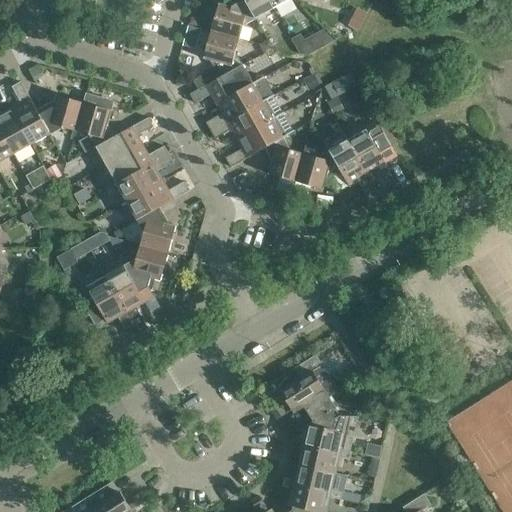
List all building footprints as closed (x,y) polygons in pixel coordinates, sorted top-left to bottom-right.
[(242,27),(256,19),(245,0),(244,1),(243,0),(226,0),(225,6),(218,4),(211,32),(238,40),(242,27)] [(256,19),(273,10),(267,0),(243,0),(244,1),(245,0),(256,19)] [(290,0),(267,0),(273,10),(290,0)] [(358,31),(367,15),(356,10),(348,26),(358,31)] [(325,25),(295,40),(303,56),(334,41),(325,25)] [(235,53),(238,40),(211,32),(203,60),(215,63),(218,67),(193,81),(198,90),(223,76),(224,77),(242,67),(235,53)] [(215,105),(253,84),(252,83),(252,84),(242,67),(224,77),(223,76),(198,90),(189,95),(194,104),(210,96),(215,105)] [(274,83),(282,79),(278,71),(270,75),(274,83)] [(350,72),(325,85),(332,98),(356,85),(350,72)] [(309,90),(318,85),(319,85),(314,75),(304,80),(309,90)] [(50,135),(39,116),(20,82),(11,87),(20,103),(10,109),(31,146),(50,135)] [(209,131),(269,98),(267,95),(261,99),(253,84),(215,105),(220,115),(205,123),(209,131)] [(76,132),(86,95),(85,94),(83,103),(56,96),(52,108),(39,116),(50,135),(62,128),(76,132)] [(107,125),(111,111),(114,102),(86,95),(76,132),(89,135),(95,148),(114,137),(107,125)] [(235,140),(272,120),(263,105),(271,101),(269,98),(209,131),(214,139),(229,131),(235,140)] [(313,119),(315,112),(316,110),(306,107),(303,116),(313,119)] [(31,146),(10,109),(1,114),(0,112),(0,131),(14,155),(31,146)] [(106,166),(143,146),(137,136),(153,127),(148,118),(114,137),(95,148),(106,166)] [(263,148),(282,138),(272,120),(235,140),(241,150),(225,159),(230,168),(264,149),(263,148)] [(378,123),(347,140),(379,198),(387,194),(376,173),(387,168),(384,163),(396,157),(381,129),(378,123)] [(0,163),(14,155),(0,131),(0,163)] [(290,151),(286,144),(282,138),(263,148),(264,149),(271,161),(267,174),(295,182),(303,154),(290,151)] [(369,204),(379,198),(347,140),(329,150),(340,169),(339,170),(349,188),(360,182),(364,189),(361,190),(369,204)] [(168,155),(164,147),(148,155),(143,146),(106,166),(116,184),(168,155)] [(326,177),(339,170),(340,169),(329,150),(316,158),(303,154),(295,182),(323,190),(326,177)] [(163,181),(157,172),(173,163),(168,155),(116,184),(115,184),(126,202),(163,181)] [(51,180),(62,173),(64,168),(62,163),(46,172),(51,180)] [(137,221),(155,210),(189,191),(184,182),(168,191),(163,181),(126,202),(136,221),(137,221)] [(168,254),(175,226),(163,223),(155,210),(137,221),(143,233),(140,246),(168,254)] [(122,247),(122,241),(108,237),(107,234),(100,233),(56,258),(64,270),(78,263),(76,259),(109,241),(115,250),(122,247)] [(160,282),(168,254),(140,246),(136,259),(123,266),(134,285),(144,303),(154,298),(149,290),(152,288),(154,280),(160,282)] [(144,303),(134,285),(123,266),(104,277),(132,326),(137,334),(147,328),(137,312),(136,313),(133,309),(144,303)] [(124,330),(132,326),(104,277),(86,287),(92,297),(81,304),(94,326),(105,320),(107,324),(117,318),(124,330)] [(338,392),(322,367),(315,356),(295,368),(301,379),(281,391),(289,405),(282,409),(285,414),(301,404),(323,390),(328,397),(338,392)] [(335,407),(328,397),(323,390),(301,404),(312,421),(311,426),(333,431),(335,420),(341,416),(339,416),(334,408),(335,407)] [(341,454),(341,450),(345,433),(346,434),(346,433),(350,417),(341,416),(335,420),(333,431),(311,426),(307,425),(303,441),(294,439),(292,447),(302,449),(302,446),(341,454)] [(351,452),(341,450),(341,454),(302,446),(302,449),(298,465),(335,474),(338,458),(349,460),(351,452)] [(336,474),(335,474),(298,465),(294,481),(284,479),(282,487),(293,489),(294,485),(331,494),(332,490),(336,474)] [(128,511),(131,510),(125,501),(119,492),(117,493),(111,483),(71,508),(73,511),(128,511)] [(342,492),(332,490),(331,494),(294,485),(293,489),(289,506),(292,507),(314,511),(316,511),(325,511),(329,498),(340,500),(342,492)] [(422,511),(431,506),(424,494),(403,507),(406,511),(422,511)]
